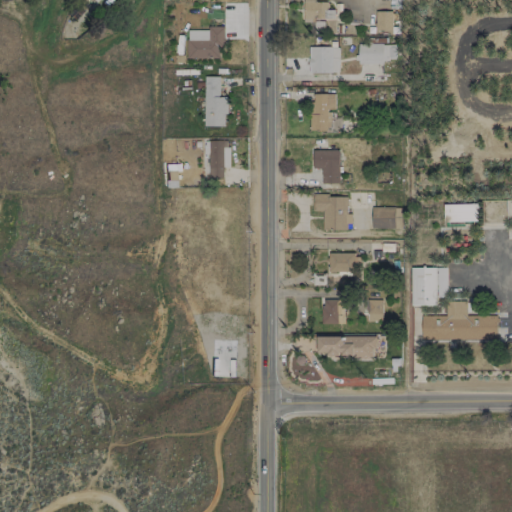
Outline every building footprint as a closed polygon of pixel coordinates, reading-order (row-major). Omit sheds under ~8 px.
[(302,0),(302,20),(333,20),(334,9),(326,9),(327,0),(305,0),(302,0)] [(391,11),(375,11),(374,30),(391,30),(391,11)] [(186,30),(186,58),(219,58),(219,48),(223,48),(224,27),(206,26),(206,30),(186,30)] [(395,63),(395,44),(358,43),(357,62),(395,63)] [(339,47),(308,47),(308,72),(339,73),(339,47)] [(203,126),(225,126),(225,97),(219,97),(219,76),(204,76),(203,126)] [(334,94),(311,94),(311,131),(330,131),(330,110),(334,110),(334,94)] [(228,140),(208,141),(209,177),(222,177),(222,168),(228,167),(228,140)] [(338,150),(312,150),(311,168),(321,168),(321,183),(338,184),(338,150)] [(346,196),(312,195),(311,211),(322,211),(322,230),(349,230),(349,213),(346,213),(346,196)] [(478,221),(477,203),(443,204),(444,222),(478,221)] [(371,228),(400,229),(400,208),(371,207),(371,228)] [(328,272),(359,271),(359,253),(327,254),(328,272)] [(434,267),(410,268),(411,306),(435,305),(434,267)] [(436,298),(445,297),(445,267),(435,268),(436,298)] [(324,274),(312,274),(313,285),(324,285),(324,274)] [(338,299),(321,300),(321,324),(338,323),(338,299)] [(367,320),(381,320),(381,299),(367,299),(367,320)] [(420,316),(421,340),(496,339),(496,315),(466,316),(465,301),(444,301),(445,315),(420,316)] [(316,337),(317,353),(327,352),(327,358),(374,357),(374,336),(316,337)]
